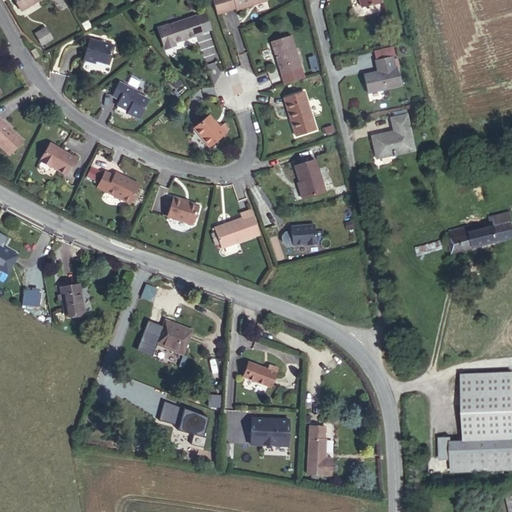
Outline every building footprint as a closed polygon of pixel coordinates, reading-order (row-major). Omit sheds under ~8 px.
[(38,0),(3,0),(13,16),(39,1),(38,0)] [(260,0),(209,0),(205,1),(210,16),(222,12),(223,14),(230,12),(231,14),(262,3),(260,0)] [(205,14),(197,17),(202,32),(210,29),(205,14)] [(168,24),(157,28),(164,47),(175,44),(175,43),(203,33),(202,32),(197,17),(196,16),(169,25),(168,24)] [(50,39),(43,28),(35,33),(41,44),(50,39)] [(298,82),(284,39),(265,45),(279,88),(298,82)] [(87,43),(80,65),(90,68),(91,66),(102,69),(108,50),(97,47),(87,43)] [(373,52),(376,61),(392,57),(395,56),(393,47),(373,52)] [(38,57),(34,49),(29,52),(34,60),(38,57)] [(393,59),(392,57),(376,61),(378,73),(374,75),(373,73),(363,75),(367,93),(400,85),(396,68),(395,68),(393,59)] [(170,92),(176,87),(170,81),(164,85),(170,92)] [(132,95),(112,85),(105,99),(113,102),(110,108),(122,114),(120,116),(133,122),(142,103),(131,98),(132,95)] [(297,96),(281,100),(287,121),(284,122),(289,140),(308,135),(297,96)] [(287,121),(281,100),(278,101),(284,122),(287,121)] [(373,139),(377,158),(402,151),(402,152),(414,150),(406,115),(405,115),(394,117),(391,118),(394,132),(384,134),(384,137),(373,139)] [(204,149),(219,136),(214,130),(213,131),(204,119),(189,130),(204,149)] [(18,144),(0,128),(0,154),(4,158),(18,144)] [(50,143),(40,161),(51,167),(51,166),(65,174),(75,158),(50,143)] [(308,163),(287,170),(295,191),(292,192),(296,203),(318,195),(308,163)] [(87,176),(94,180),(98,171),(91,168),(87,176)] [(129,203),(139,184),(115,173),(114,176),(105,172),(97,187),(129,203)] [(173,198),(167,217),(192,224),(198,205),(173,198)] [(223,225),(214,228),(215,233),(219,244),(221,248),(259,235),(251,210),(240,214),(241,218),(227,223),(228,225),(224,226),(223,225)] [(452,239),(449,240),(452,253),(511,237),(511,231),(510,223),(511,222),(511,221),(510,212),(490,217),(490,219),(492,228),(487,230),(475,233),(474,228),(471,229),(470,227),(450,232),(452,239)] [(484,220),(487,230),(492,228),(490,219),(484,220)] [(356,229),(355,221),(347,222),(349,230),(356,229)] [(291,227),(291,231),(285,232),(281,236),(282,242),(286,246),(307,244),(307,245),(316,244),(314,225),(291,227)] [(219,244),(215,233),(211,234),(215,245),(219,244)] [(0,245),(0,269),(7,274),(18,255),(0,245)] [(79,284),(60,287),(61,295),(62,299),(65,315),(84,312),(79,284)] [(156,288),(146,284),(141,297),(151,301),(156,288)] [(165,320),(156,344),(183,354),(192,331),(165,320)] [(251,363),(245,377),(270,387),(277,368),(269,365),(267,369),(251,363)] [(460,437),(487,437),(487,451),(448,452),(448,469),(511,469),(511,428),(511,370),(461,370),(460,437)] [(210,398),(209,407),(220,408),(220,398),(210,398)] [(202,438),(208,418),(164,401),(159,420),(178,426),(177,430),(193,435),(191,444),(202,447),(205,438),(202,438)] [(266,421),(266,419),(251,418),(250,444),(288,446),(289,420),(274,419),(273,422),(266,421)] [(329,427),(310,426),(309,477),(335,478),(335,459),(328,459),(329,427)] [(436,452),(448,452),(487,451),(487,437),(460,437),(446,437),(446,428),(436,429),(436,452)] [(435,498),(414,499),(414,508),(435,508),(435,498)]
